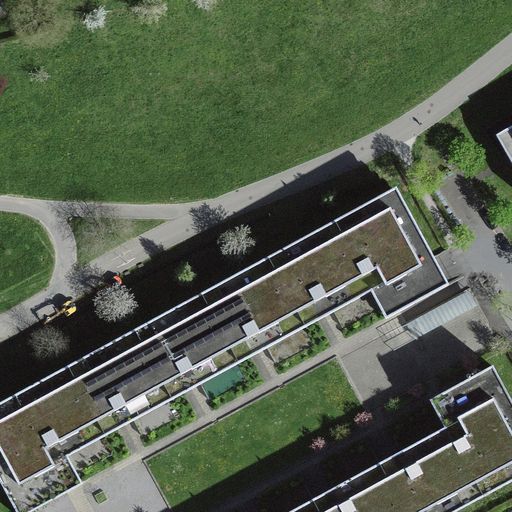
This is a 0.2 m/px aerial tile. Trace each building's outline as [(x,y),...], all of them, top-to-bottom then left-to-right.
[(511,127),(496,137),(511,163),(511,127)] [(334,222),(371,291),(387,319),(449,285),(433,257),(396,188),(334,222)] [(371,291),(334,222),(259,263),(296,332),(371,291)] [(296,332),(259,263),(182,304),(220,373),(296,332)] [(220,373),(182,304),(106,346),(143,415),(220,373)] [(143,415),(106,346),(29,387),(67,456),(143,415)] [(445,428),(483,497),(511,480),(511,402),(492,366),(479,373),(430,400),(445,428)] [(67,456),(29,387),(0,402),(0,481),(16,511),(29,511),(82,484),(67,456)] [(454,511),(483,497),(445,428),(371,467),(395,511),(454,511)] [(395,511),(371,467),(294,509),(295,511),(395,511)]
